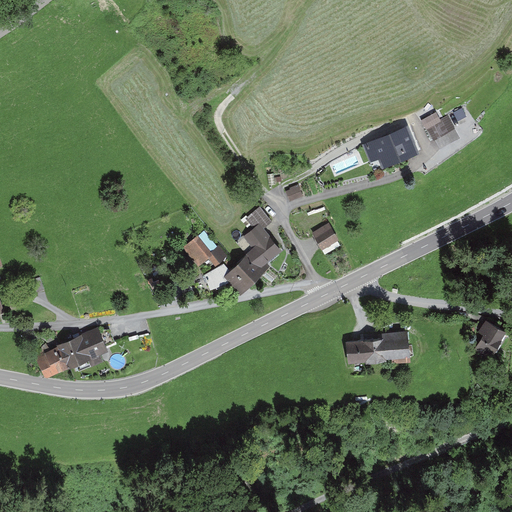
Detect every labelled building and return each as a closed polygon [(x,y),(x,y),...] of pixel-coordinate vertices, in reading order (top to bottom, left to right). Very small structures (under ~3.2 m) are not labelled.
[(445,110),(424,120),(433,139),(454,128),(445,110)] [(410,128),(371,145),(381,168),(419,151),(410,128)] [(298,183),(286,190),(292,201),(305,194),(298,183)] [(260,206),(247,216),(246,215),(241,220),(247,227),(250,224),(253,227),(243,236),(253,247),(266,262),(282,249),(264,227),(272,221),(260,206)] [(327,223),(312,232),(324,252),(339,243),(327,223)] [(218,245),(217,246),(204,230),(198,235),(197,234),(182,247),(198,265),(208,257),(215,265),(227,255),(218,245)] [(240,292),(269,265),(266,262),(253,247),(230,269),(224,275),(229,281),(240,292)] [(204,274),(210,289),(229,281),(224,275),(230,269),(224,263),(204,274)] [(509,333),(487,322),(473,350),(495,360),(509,333)] [(84,365),(111,349),(101,331),(74,347),(84,365)] [(410,335),(347,341),(349,366),(413,359),(410,335)] [(69,343),(37,359),(46,378),(78,362),(69,343)]
